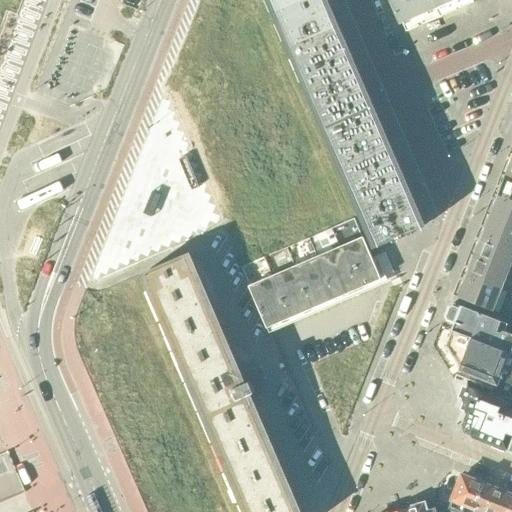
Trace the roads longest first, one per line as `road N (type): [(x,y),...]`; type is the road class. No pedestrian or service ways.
road 1 (secondary): [(103,511),(43,369),(39,320),(162,0)]
road 2 (residential): [(457,219),(376,413)]
road 3 (residential): [(376,413),(511,467)]
road 4 (residential): [(511,86),(457,219)]
road 5 (residential): [(457,219),(401,91)]
road 6 (residential): [(401,91),(511,40)]
